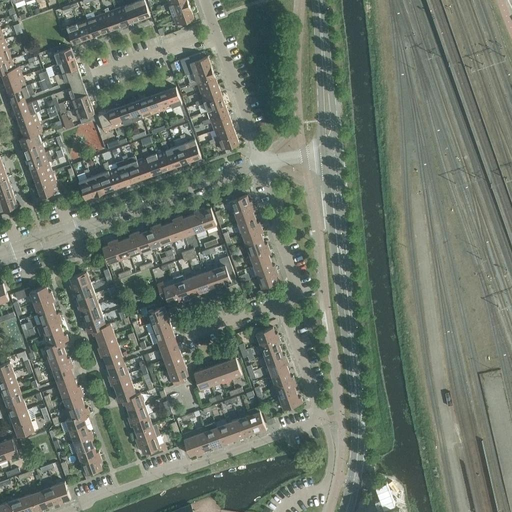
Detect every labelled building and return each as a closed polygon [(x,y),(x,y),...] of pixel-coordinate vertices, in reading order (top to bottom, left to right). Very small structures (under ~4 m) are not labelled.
[(145,0),(139,0),(135,2),(141,18),(151,15),(145,0)] [(170,7),(173,15),(191,8),(188,0),(183,0),(170,5),(169,3),(165,4),(167,8),(170,7)] [(135,2),(125,5),(131,22),(141,18),(135,2)] [(125,5),(116,9),(122,25),(131,22),(125,5)] [(191,8),(173,15),(177,24),(195,18),(191,8)] [(116,9),(106,12),(112,29),(122,25),(116,9)] [(106,12),(96,16),(102,32),(112,29),(106,12)] [(96,16),(87,19),(93,36),(102,32),(96,16)] [(87,19),(77,23),(83,39),(93,36),(87,19)] [(83,39),(77,23),(67,26),(67,27),(62,29),(66,40),(73,43),(83,39)] [(0,40),(0,51),(8,48),(5,39),(0,40)] [(55,53),(58,63),(75,57),(71,47),(64,43),(62,48),(63,50),(55,53)] [(0,51),(0,62),(12,58),(8,48),(0,51)] [(194,72),(212,66),(208,56),(190,62),(194,72)] [(58,63),(62,73),(78,67),(75,57),(58,63)] [(0,73),(2,73),(15,68),(15,67),(12,58),(0,62),(0,73)] [(2,73),(5,82),(23,76),(20,65),(15,67),(15,68),(2,73)] [(197,82),(215,75),(212,66),(194,72),(197,79),(197,82)] [(78,67),(62,73),(65,82),(82,76),(78,67)] [(201,91),(219,85),(215,75),(197,82),(197,79),(193,81),(194,85),(198,84),(201,91)] [(5,82),(9,92),(27,85),(23,76),(5,82)] [(82,81),(82,76),(65,82),(65,87),(67,89),(84,83),(82,81)] [(67,89),(71,99),(88,93),(84,83),(67,89)] [(27,85),(9,92),(12,102),(30,95),(27,85)] [(204,101),(222,94),(219,85),(201,91),(203,99),(204,101)] [(176,86),(167,90),(173,106),(182,103),(176,86)] [(167,90),(157,93),(163,110),(173,106),(167,90)] [(71,99),(75,108),(91,102),(88,93),(71,99)] [(157,93),(147,97),(153,113),(163,110),(157,93)] [(208,110),(226,104),(222,94),(204,101),(203,99),(200,100),(201,104),(205,103),(208,110)] [(30,95),(12,102),(12,106),(15,108),(32,101),(30,99),(30,95)] [(147,97),(137,100),(144,117),(153,113),(147,97)] [(18,117),(36,111),(41,109),(37,100),(32,101),(15,108),(18,117)] [(137,100),(128,104),(134,120),(144,117),(137,100)] [(91,102),(75,108),(78,118),(80,118),(82,123),(92,119),(95,112),(91,102)] [(128,104),(118,107),(124,124),(134,120),(128,104)] [(211,120),(229,114),(226,104),(208,110),(210,118),(211,120)] [(118,107),(108,111),(114,127),(124,124),(118,107)] [(18,117),(22,127),(39,120),(36,111),(18,117)] [(114,127),(108,111),(99,114),(96,121),(100,123),(102,122),(105,131),(114,127)] [(76,125),(74,117),(69,118),(67,112),(63,113),(67,127),(76,125)] [(212,122),(215,130),(233,123),(229,114),(211,120),(210,118),(207,119),(208,123),(212,122)] [(22,127),(25,136),(38,132),(39,132),(43,131),(39,120),(22,127)] [(215,130),(217,137),(218,139),(236,133),(233,123),(215,130)] [(20,138),(24,148),(42,141),(39,132),(38,132),(25,136),(20,138)] [(213,138),(215,143),(219,141),(222,149),(240,143),(236,133),(218,139),(217,137),(213,138)] [(176,146),(182,163),(192,160),(185,142),(188,141),(186,137),(182,139),(183,143),(176,146)] [(185,142),(192,160),(202,156),(195,139),(188,141),(185,142)] [(24,148),(27,157),(45,151),(42,141),(24,148)] [(157,153),(163,170),(173,167),(166,149),(168,148),(167,144),(163,146),(164,150),(157,153)] [(166,149),(173,167),(182,163),(176,146),(168,148),(166,149)] [(31,167),(49,160),(52,159),(49,149),(45,151),(27,157),(31,167)] [(140,168),(144,177),(153,174),(151,168),(147,156),(149,155),(148,151),(143,153),(145,157),(137,159),(140,168)] [(151,168),(153,174),(163,170),(157,153),(149,155),(147,156),(151,168)] [(129,168),(134,181),(144,177),(140,168),(137,159),(136,156),(128,158),(130,162),(128,163),(129,168)] [(119,168),(124,184),(134,181),(129,168),(128,163),(130,162),(128,158),(124,160),(125,164),(118,167),(119,168)] [(31,167),(35,177),(52,170),(49,160),(31,167)] [(106,171),(99,173),(105,191),(115,188),(108,170),(111,169),(109,165),(105,167),(106,171)] [(108,170),(115,188),(124,184),(119,168),(118,167),(111,169),(108,170)] [(35,177),(38,186),(56,180),(52,170),(35,177)] [(90,172),(86,174),(87,178),(79,180),(86,198),(96,195),(89,177),(91,176),(90,172)] [(99,173),(91,176),(89,177),(96,195),(105,191),(99,173)] [(0,178),(0,189),(11,185),(8,176),(0,178)] [(56,180),(38,186),(42,196),(60,190),(56,180)] [(0,189),(0,200),(15,195),(11,185),(0,189)] [(231,200),(235,211),(254,204),(252,200),(250,200),(247,194),(231,200)] [(15,195),(0,200),(0,210),(0,211),(18,205),(15,195)] [(235,211),(239,222),(255,216),(253,210),(256,209),(254,204),(235,211)] [(204,207),(199,209),(206,228),(217,224),(211,207),(205,210),(204,207)] [(195,213),(189,215),(195,232),(206,228),(199,209),(194,211),(195,213)] [(183,215),(178,217),(185,236),(195,232),(189,215),(183,217),(183,215)] [(239,222),(243,233),(262,226),(260,221),(257,222),(255,216),(239,222)] [(174,221),(168,223),(174,239),(185,236),(178,217),(173,218),(174,221)] [(161,223),(156,224),(163,243),(174,239),(168,223),(162,225),(161,223)] [(152,229),(146,231),(152,247),(163,243),(156,224),(151,226),(152,229)] [(243,233),(246,243),(263,237),(261,232),(263,231),(262,226),(243,233)] [(140,230),(135,232),(142,251),(152,247),(146,231),(140,233),(140,230)] [(131,236),(125,238),(131,255),(142,251),(135,232),(130,234),(131,236)] [(246,243),(250,254),(269,247),(268,242),(265,243),(263,237),(246,243)] [(118,238),(113,240),(120,259),(131,255),(125,238),(119,241),(118,238)] [(120,259),(113,240),(108,242),(109,244),(103,246),(109,263),(120,259)] [(250,254),(254,265),(271,259),(269,253),(271,252),(269,247),(250,254)] [(254,265),(258,276),(277,269),(275,264),(273,265),(271,259),(254,265)] [(226,264),(215,268),(221,285),(232,281),(226,264)] [(215,268),(205,272),(211,288),(221,285),(215,268)] [(277,269),(258,276),(262,287),(279,281),(276,275),(279,274),(277,269)] [(70,284),(72,288),(91,282),(87,270),(71,276),(73,283),(70,284)] [(205,272),(195,275),(201,292),(211,288),(205,272)] [(173,278),(175,283),(181,299),(191,295),(185,279),(183,274),(173,278)] [(195,275),(185,279),(191,295),(201,292),(195,275)] [(163,281),(157,283),(163,297),(167,296),(170,303),(181,299),(175,283),(165,286),(163,281)] [(0,302),(9,299),(3,282),(0,283),(0,302)] [(76,292),(78,298),(95,292),(91,282),(72,288),(74,293),(76,292)] [(32,294),(34,302),(53,295),(52,290),(49,291),(47,285),(31,291),(30,287),(16,292),(18,299),(32,294)] [(78,305),(80,310),(99,303),(95,292),(78,298),(81,304),(78,305)] [(34,302),(38,313),(55,307),(53,301),(55,300),(53,295),(34,302)] [(84,314),(86,320),(103,314),(99,303),(80,310),(82,315),(84,314)] [(149,314),(152,322),(168,316),(164,305),(157,308),(155,303),(140,308),(143,315),(144,316),(149,314)] [(38,313),(42,324),(61,317),(59,312),(57,313),(55,307),(38,313)] [(14,312),(3,316),(4,320),(16,316),(14,312)] [(88,332),(92,330),(107,325),(106,324),(103,314),(86,320),(88,326),(86,326),(88,332)] [(152,322),(155,332),(172,326),(168,316),(152,322)] [(42,324),(46,334),(63,328),(60,322),(63,322),(61,317),(42,324)] [(96,334),(98,340),(115,334),(111,322),(106,324),(107,325),(92,330),(94,335),(96,334)] [(172,326),(155,332),(159,342),(176,336),(172,326)] [(257,332),(261,343),(280,337),(278,332),(276,332),(273,326),(257,332)] [(46,334),(50,344),(50,345),(64,340),(65,340),(69,339),(67,333),(65,334),(63,328),(46,334)] [(98,346),(100,351),(119,344),(115,334),(98,340),(100,345),(98,346)] [(176,336),(159,342),(160,345),(161,348),(178,342),(177,339),(176,336)] [(261,343),(265,354),(281,348),(279,342),(281,341),(280,337),(261,343)] [(45,346),(49,357),(66,351),(64,346),(66,345),(65,340),(64,340),(50,345),(50,344),(45,346)] [(161,348),(165,359),(182,353),(178,342),(161,348)] [(119,344),(100,351),(102,356),(104,355),(106,361),(123,355),(119,344)] [(265,354),(268,365),(287,358),(286,353),(283,354),(281,348),(265,354)] [(49,357),(53,368),(72,361),(70,356),(68,357),(66,351),(49,357)] [(165,359),(169,369),(185,363),(182,353),(165,359)] [(124,358),(123,355),(106,361),(107,364),(108,367),(125,361),(124,358)] [(236,357),(226,360),(232,377),(242,373),(236,357)] [(268,365),(272,376),(289,370),(287,364),(289,363),(287,358),(268,365)] [(226,360),(215,364),(221,381),(232,377),(226,360)] [(0,364),(0,376),(14,371),(10,361),(0,364)] [(72,361),(53,368),(57,379),(74,373),(71,367),(74,366),(72,361)] [(108,374),(110,379),(129,372),(125,361),(108,367),(111,374),(108,374)] [(185,363),(169,369),(174,384),(185,380),(183,376),(189,374),(185,363)] [(215,364),(205,368),(211,384),(221,381),(215,364)] [(211,384),(205,368),(195,372),(201,388),(211,384)] [(272,376),(276,386),(295,379),(293,375),(291,375),(289,370),(272,376)] [(0,376),(0,383),(1,387),(18,381),(14,371),(0,376)] [(114,383),(116,389),(133,383),(129,372),(110,379),(112,384),(114,383)] [(75,376),(74,373),(57,379),(58,382),(59,385),(76,379),(75,376)] [(59,385),(63,396),(82,389),(81,384),(78,385),(76,379),(59,385)] [(276,386),(280,397),(297,391),(295,385),(297,384),(295,379),(276,386)] [(18,381),(1,387),(5,398),(22,392),(18,381)] [(118,401),(123,400),(122,399),(137,394),(137,393),(133,383),(116,389),(118,395),(116,396),(118,401)] [(63,396),(67,407),(84,401),(82,395),(84,394),(82,389),(63,396)] [(297,391),(280,397),(284,408),(303,401),(301,396),(299,397),(297,391)] [(23,395),(22,392),(5,398),(6,401),(7,404),(24,398),(23,395)] [(127,403),(129,409),(145,403),(141,392),(137,393),(137,394),(122,399),(123,400),(124,404),(127,403)] [(7,404),(11,414),(28,408),(24,398),(7,404)] [(67,407),(71,417),(71,418),(86,412),(86,413),(90,411),(88,406),(86,407),(84,401),(67,407)] [(128,416),(130,421),(149,414),(145,403),(129,409),(131,415),(128,416)] [(247,410),(249,414),(255,431),(261,429),(262,431),(267,429),(259,406),(247,410)] [(11,414),(15,425),(31,419),(28,408),(11,414)] [(199,410),(188,413),(190,418),(201,414),(199,410)] [(66,419),(70,430),(87,424),(85,418),(87,417),(86,413),(86,412),(71,418),(71,417),(66,419)] [(134,425),(136,430),(153,424),(149,414),(130,421),(132,425),(134,425)] [(249,414),(238,418),(245,437),(250,435),(249,433),(255,431),(249,414)] [(238,418),(228,422),(234,439),(239,437),(240,439),(245,437),(238,418)] [(31,419),(15,425),(19,435),(35,429),(31,419)] [(228,422),(217,426),(224,445),(229,443),(228,441),(234,439),(228,422)] [(134,431),(138,442),(157,435),(161,434),(157,423),(153,424),(136,430),(134,431)] [(70,430),(74,441),(93,434),(91,429),(89,430),(87,424),(70,430)] [(205,426),(194,430),(202,453),(207,451),(206,449),(212,447),(206,430),(205,426)] [(217,426),(206,430),(212,447),(218,444),(219,447),(224,445),(217,426)] [(202,453),(194,430),(183,434),(190,454),(197,452),(197,455),(202,453)] [(74,441),(78,451),(95,445),(93,440),(95,439),(93,434),(74,441)] [(157,435),(138,442),(140,447),(142,446),(144,452),(146,452),(148,457),(168,450),(166,444),(160,443),(157,435)] [(13,437),(2,441),(8,458),(19,454),(13,437)] [(2,441),(0,441),(0,460),(8,458),(2,441)] [(78,451),(82,462),(101,455),(99,450),(97,451),(95,445),(78,451)] [(101,455),(82,462),(86,473),(103,467),(100,461),(103,460),(101,455)] [(65,481),(54,485),(61,504),(66,502),(65,500),(71,497),(65,481)] [(54,485),(43,489),(49,505),(55,503),(56,505),(61,504),(54,485)] [(43,489),(33,492),(39,511),(44,510),(44,507),(49,505),(43,489)] [(33,492),(22,496),(27,511),(30,511),(34,511),(37,511),(39,511),(33,492)] [(27,511),(22,496),(11,500),(15,511),(27,511)] [(15,511),(11,500),(0,504),(3,511),(15,511)]
